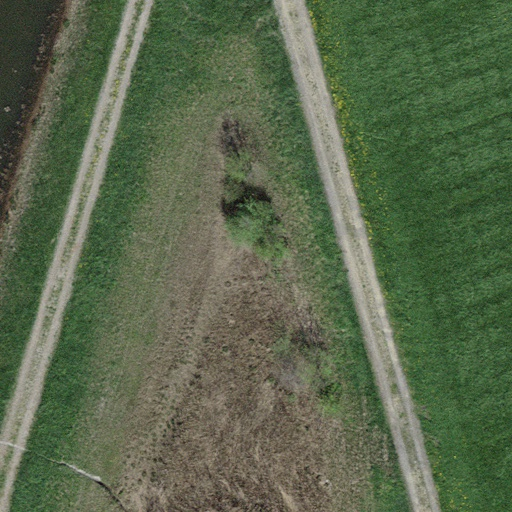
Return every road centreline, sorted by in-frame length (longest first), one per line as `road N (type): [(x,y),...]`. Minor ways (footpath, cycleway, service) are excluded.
road 1 (track): [(287,0),(426,511)]
road 2 (track): [(142,0),(0,493)]
